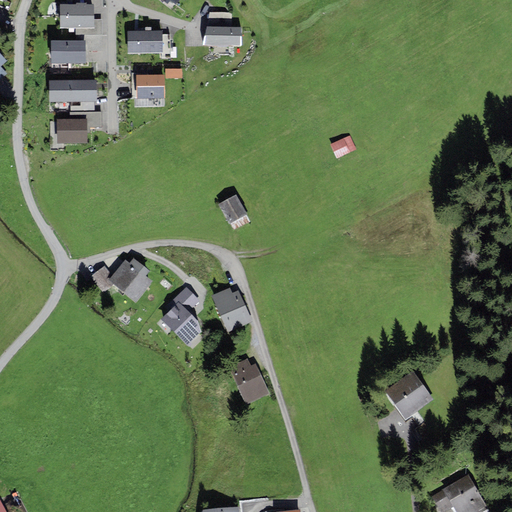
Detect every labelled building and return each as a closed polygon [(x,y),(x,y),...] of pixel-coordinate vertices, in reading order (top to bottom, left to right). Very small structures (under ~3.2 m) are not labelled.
[(94,4),(86,4),(86,3),(76,3),(76,4),(60,4),(60,28),(75,28),(94,28),(94,20),(94,4)] [(210,13),(207,27),(231,27),(231,13),(210,13)] [(94,35),(102,35),(102,20),(94,20),(94,28),(75,28),(75,35),(94,35)] [(240,46),(241,27),(231,27),(207,27),(203,45),(240,46)] [(127,31),(127,53),(163,52),(162,30),(152,31),(145,31),(127,31)] [(85,40),(51,40),(51,63),(85,63),(85,40)] [(182,68),(165,69),(165,79),(182,78),(182,68)] [(164,74),(136,75),(136,98),(164,98),(164,74)] [(97,80),(49,80),(49,102),(70,102),(94,102),(97,102),(97,80)] [(94,112),(94,102),(70,102),(71,112),(94,112)] [(90,127),(102,127),(102,112),(94,112),(71,112),(70,112),(70,119),(86,119),(87,127),(87,133),(90,133),(90,127)] [(70,119),(57,119),(57,144),(87,143),(87,133),(87,127),(86,119),(70,119)] [(330,144),(337,159),(356,150),(349,135),(330,144)] [(247,215),(236,195),(218,204),(229,224),(231,224),(246,215),(247,215)] [(249,222),(246,215),(231,224),(234,230),(249,222)] [(133,258),(129,263),(125,260),(112,275),(108,281),(113,285),(135,303),(152,282),(145,276),(149,271),(133,258)] [(112,275),(104,266),(90,277),(103,292),(113,285),(108,281),(112,275)] [(230,287),(211,295),(228,332),(253,322),(239,291),(232,293),(230,287)] [(188,311),(199,300),(186,288),(172,302),(175,305),(178,302),(188,311)] [(188,311),(178,302),(175,305),(162,320),(187,345),(201,332),(198,321),(188,311)] [(247,358),(228,367),(246,405),(270,395),(256,364),(251,366),(247,358)] [(405,420),(434,399),(412,371),(384,392),(405,420)] [(481,511),(488,508),(468,474),(442,490),(443,491),(432,497),(440,511),(445,511),(453,508),(455,511),(481,511)]
